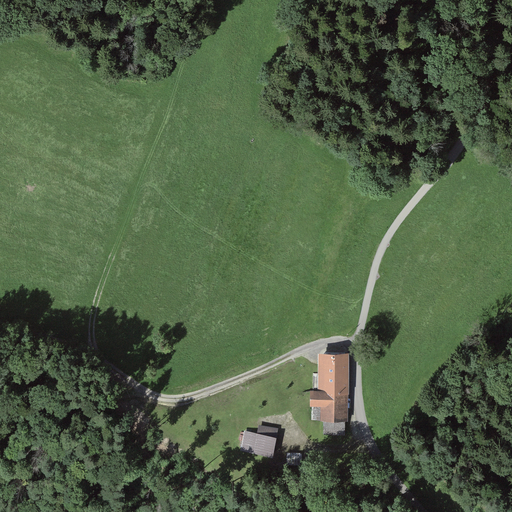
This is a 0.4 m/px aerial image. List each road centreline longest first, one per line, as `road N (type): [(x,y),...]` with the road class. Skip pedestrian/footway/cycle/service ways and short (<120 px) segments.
road 1 (residential): [(490,0),(485,105),(388,233),(357,344),(362,420),(380,461),(429,511)]
road 2 (track): [(357,344),(319,343),(187,398),(165,398),(100,358),(91,330)]
